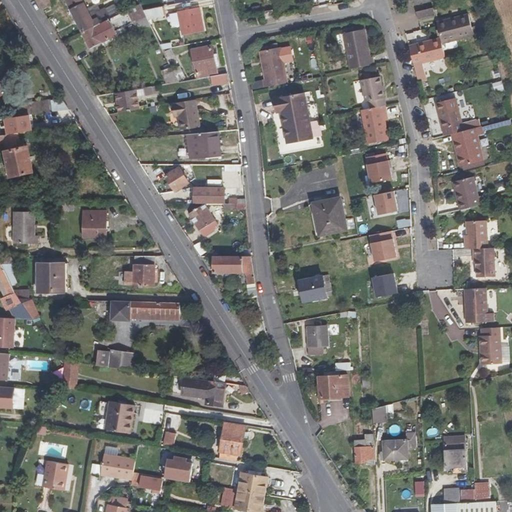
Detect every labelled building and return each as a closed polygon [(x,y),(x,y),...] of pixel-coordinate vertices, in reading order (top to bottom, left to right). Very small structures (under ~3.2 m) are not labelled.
[(51,6),(50,0),(35,0),(43,11),(51,6)] [(66,0),(82,32),(111,18),(106,8),(96,12),(96,10),(90,13),(82,0),(66,0)] [(129,10),(140,5),(137,0),(134,0),(126,4),(129,10)] [(111,18),(82,32),(91,49),(118,35),(116,32),(125,27),(134,23),(139,33),(151,27),(148,20),(143,11),(140,5),(129,10),(111,18)] [(165,17),(163,7),(143,11),(148,20),(165,17)] [(205,31),(200,7),(178,12),(183,36),(205,31)] [(433,7),(416,12),(418,20),(435,15),(433,7)] [(275,18),(273,10),(265,12),(266,20),(275,18)] [(469,14),(437,22),(441,38),(443,44),(475,36),(469,14)] [(127,31),(125,27),(116,32),(118,35),(127,31)] [(365,29),(344,33),(350,69),(375,64),(373,57),(371,57),(365,29)] [(443,44),(441,38),(409,46),(414,66),(423,64),(446,58),(443,44)] [(211,76),(218,75),(217,67),(214,55),(212,46),(192,50),(198,79),(211,76)] [(281,47),(260,51),(265,79),(263,80),(264,87),(288,83),(281,47)] [(427,79),(423,64),(414,66),(418,81),(427,79)] [(173,70),(172,67),(162,71),(167,84),(179,82),(179,81),(173,70)] [(173,70),(179,81),(185,77),(180,67),(173,70)] [(230,83),(228,73),(218,75),(211,76),(213,86),(230,83)] [(371,108),(386,105),(381,76),(362,80),(366,102),(370,101),(371,108)] [(493,83),(495,92),(505,89),(502,80),(493,83)] [(154,94),(153,87),(116,93),(119,113),(140,109),(140,106),(138,96),(154,94)] [(234,105),(232,93),(225,95),(228,106),(234,105)] [(314,139),(305,93),(274,99),(276,113),(281,112),(287,144),(314,139)] [(456,98),(436,103),(438,111),(440,111),(444,127),(442,127),(444,135),(451,134),(481,126),(480,120),(463,124),(456,98)] [(62,99),(51,100),(53,112),(69,109),(62,99)] [(20,116),(53,112),(51,100),(18,105),(20,116)] [(175,103),(177,118),(179,117),(180,122),(182,130),(201,127),(196,100),(175,103)] [(368,144),(389,140),(386,121),(384,113),(387,113),(386,105),(371,108),(361,110),(368,144)] [(451,134),(456,151),(458,151),(462,166),(485,161),(478,136),(485,134),(482,126),(481,126),(451,134)] [(189,134),(190,146),(193,146),(194,158),(221,156),(219,131),(189,134)] [(21,148),(19,133),(4,136),(0,136),(0,143),(4,143),(11,177),(34,172),(28,146),(21,148)] [(372,183),(392,180),(389,161),(368,165),(372,183)] [(190,183),(180,168),(166,177),(176,191),(190,183)] [(461,201),(462,209),(490,203),(488,195),(479,197),(474,177),(456,181),(458,189),(455,190),(458,202),(461,201)] [(225,188),(195,188),(195,203),(225,204),(225,188)] [(375,195),(379,215),(399,211),(395,191),(375,195)] [(348,230),(341,198),(313,203),(320,236),(348,230)] [(74,203),(56,203),(56,211),(74,211),(74,203)] [(200,231),(216,221),(206,204),(190,214),(200,231)] [(107,211),(83,211),(83,237),(107,237),(107,211)] [(35,236),(35,212),(14,212),(14,244),(38,244),(38,236),(35,236)] [(411,218),(397,219),(398,228),(412,227),(411,218)] [(465,240),(465,249),(473,248),(489,248),(487,220),(467,221),(467,235),(467,240),(465,240)] [(219,225),(216,221),(200,231),(204,237),(216,230),(219,225)] [(383,240),(384,247),(398,244),(396,237),(383,240)] [(398,244),(384,247),(388,263),(391,263),(398,261),(412,258),(409,241),(398,244)] [(473,248),(474,257),(476,257),(476,264),(477,278),(496,276),(495,247),(489,248),(473,248)] [(155,256),(135,256),(135,271),(126,271),(126,285),(154,287),(155,256)] [(251,256),(213,256),(213,272),(246,272),(249,285),(256,284),(254,273),(251,256)] [(0,258),(0,285),(6,297),(2,299),(7,310),(10,308),(16,319),(34,320),(19,298),(0,258)] [(65,263),(38,263),(38,293),(65,293),(65,263)] [(398,274),(375,276),(377,297),(400,295),(398,274)] [(329,275),(323,276),(328,298),(334,296),(329,275)] [(323,276),(300,281),(304,302),(328,298),(323,276)] [(257,293),(256,284),(249,285),(247,285),(249,297),(257,293)] [(488,314),(487,288),(465,289),(466,323),(495,322),(495,313),(488,314)] [(19,298),(34,320),(41,317),(32,298),(19,298)] [(180,315),(181,303),(113,301),(112,320),(131,321),(131,318),(170,320),(170,314),(180,315)] [(15,319),(0,318),(0,347),(13,348),(15,319)] [(328,325),(307,326),(308,355),(324,355),(324,347),(330,347),(328,325)] [(480,336),(482,365),(503,364),(501,327),(482,328),(482,336),(480,336)] [(99,350),(97,366),(132,370),(134,353),(111,350),(111,352),(99,350)] [(348,353),(332,354),(333,362),(348,361),(348,353)] [(76,389),(78,363),(65,361),(63,387),(76,389)] [(225,383),(227,374),(215,372),(213,382),(225,383)] [(348,375),(319,377),(320,398),(349,396),(348,375)] [(213,382),(185,378),(182,395),(207,398),(206,404),(223,406),(226,384),(225,384),(225,383),(213,382)] [(371,387),(370,379),(363,379),(363,387),(371,387)] [(0,406),(7,407),(8,387),(0,385),(0,406)] [(250,392),(246,386),(240,385),(240,386),(241,395),(250,392)] [(112,411),(109,430),(131,433),(136,405),(111,401),(109,411),(112,411)] [(391,406),(373,408),(375,424),(393,422),(391,406)] [(163,427),(177,429),(179,415),(165,413),(163,427)] [(241,456),(246,425),(225,422),(220,453),(238,456),(241,456)] [(177,433),(166,431),(163,446),(174,448),(177,433)] [(407,440),(384,441),(385,460),(409,459),(408,448),(417,448),(416,433),(407,434),(407,440)] [(369,459),(375,459),(374,434),(365,434),(366,440),(355,441),(356,463),(367,462),(369,462),(369,459)] [(465,437),(445,438),(446,467),(467,466),(465,437)] [(238,456),(220,453),(219,458),(237,462),(238,456)] [(136,459),(105,454),(101,475),(132,480),(136,459)] [(169,459),(166,477),(190,481),(194,463),(190,463),(191,459),(173,456),(172,459),(169,459)] [(69,464),(48,461),(44,487),(64,490),(69,464)] [(243,473),(240,490),(265,495),(269,477),(243,473)] [(163,480),(142,476),(140,486),(161,490),(163,480)] [(417,498),(426,497),(425,483),(417,483),(417,498)] [(476,504),(490,503),(489,483),(475,484),(475,490),(476,504)] [(224,488),(222,506),(236,508),(239,490),(224,488)] [(262,511),(265,495),(240,490),(236,508),(257,511),(262,511)] [(455,505),(476,504),(475,490),(454,491),(455,505)] [(455,505),(432,506),(432,511),(496,511),(496,503),(490,503),(476,504),(455,505)]
